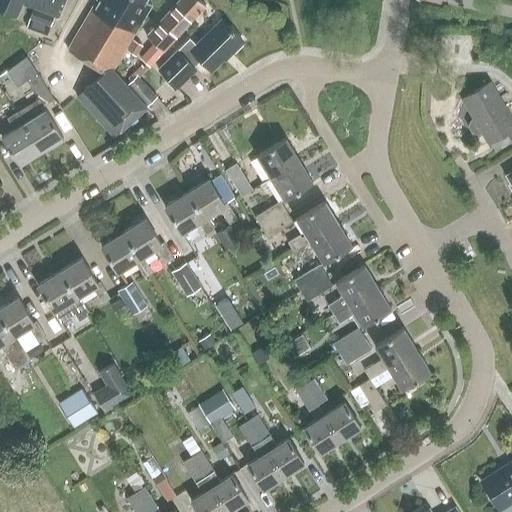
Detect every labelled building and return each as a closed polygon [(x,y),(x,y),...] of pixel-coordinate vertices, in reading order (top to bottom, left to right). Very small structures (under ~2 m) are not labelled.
[(22,4),(33,8),(35,0),(0,0),(0,8),(16,16),(22,4)] [(58,17),(64,0),(35,0),(33,8),(29,17),(50,25),(54,16),(58,17)] [(144,17),(151,5),(145,1),(145,0),(96,0),(67,49),(103,71),(76,97),(113,138),(147,106),(110,66),(113,68),(144,17)] [(149,66),(205,5),(199,0),(178,0),(146,36),(153,42),(140,57),(149,66)] [(230,53),(242,41),(221,20),(196,45),(189,38),(158,69),(176,88),(196,69),(194,67),(200,60),(210,70),(229,52),(230,53)] [(136,56),(143,45),(133,39),(126,50),(136,56)] [(28,59),(12,69),(20,83),(27,80),(37,73),(28,59)] [(39,99),(43,105),(53,99),(37,73),(27,80),(39,99)] [(157,96),(137,74),(127,83),(147,105),(157,96)] [(511,119),(490,82),(462,98),(474,118),(470,120),(468,126),(472,133),(478,134),(482,131),(489,143),(506,132),(511,142),(511,141),(511,119)] [(27,106),(17,112),(23,122),(41,150),(63,137),(45,108),(34,116),(27,106)] [(41,150),(23,122),(17,112),(7,119),(13,128),(1,136),(19,164),(41,150)] [(270,177),(299,159),(285,137),(257,155),(270,177)] [(266,193),(276,186),(284,199),(312,181),(299,159),(270,177),(260,184),(266,193)] [(241,195),(252,188),(236,163),(225,169),(241,195)] [(229,223),(237,218),(227,202),(224,204),(208,178),(186,192),(203,218),(206,216),(219,208),(229,223)] [(215,232),(206,216),(203,218),(186,192),(164,206),(181,232),(198,221),(208,236),(215,232)] [(261,227),(286,211),(280,200),(254,216),(261,227)] [(292,251),(338,223),(324,201),(296,219),(305,234),(300,237),(298,234),(286,241),(292,251)] [(267,237),(293,222),(286,211),(261,227),(267,237)] [(165,263),(173,258),(163,242),(160,243),(145,218),(123,232),(139,258),(142,256),(156,247),(165,263)] [(241,239),(231,223),(215,233),(224,249),(241,239)] [(323,263),(352,245),(338,223),(292,251),(298,260),(310,252),(308,249),(313,246),(323,263)] [(152,271),(142,256),(139,258),(123,232),(101,245),(117,271),(134,261),(144,276),(152,271)] [(102,302),(110,297),(99,281),(97,283),(81,257),(59,271),(75,297),(79,295),(92,287),(102,302)] [(201,287),(186,262),(170,271),(186,297),(201,287)] [(300,290),(326,274),(319,264),(293,279),(300,290)] [(332,314),(377,286),(364,264),(335,282),(343,295),(327,305),(332,314)] [(95,321),(79,295),(75,297),(59,271),(37,284),(54,311),(71,300),(87,326),(95,321)] [(306,301),(332,285),(326,274),(300,290),(306,301)] [(147,305),(131,280),(116,290),(132,315),(147,305)] [(338,323),(354,313),(362,326),(391,308),(377,286),(332,314),(338,323)] [(38,341),(46,337),(36,320),(33,322),(18,297),(0,307),(0,317),(12,336),(15,334),(29,326),(38,341)] [(227,297),(215,304),(231,328),(242,320),(227,297)] [(120,299),(109,306),(116,317),(127,310),(120,299)] [(30,359),(15,334),(12,336),(0,317),(0,345),(14,369),(30,359)] [(283,343),(290,339),(283,326),(276,330),(283,343)] [(339,353),(365,338),(358,327),(333,343),(339,353)] [(388,367),(416,349),(403,328),(374,345),(382,358),(363,370),(369,379),(370,378),(388,367)] [(214,341),(209,333),(198,340),(202,348),(214,341)] [(281,346),(289,359),(309,346),(301,333),(281,346)] [(346,364),(371,348),(365,338),(339,353),(346,364)] [(181,346),(167,354),(176,368),(189,360),(181,346)] [(268,358),(261,346),(251,353),(258,364),(268,358)] [(416,349),(388,367),(401,389),(430,371),(416,349)] [(132,394),(114,362),(98,371),(105,384),(93,391),(104,410),(132,394)] [(318,404),(326,398),(314,378),(305,384),(318,404)] [(375,411),(386,404),(370,378),(369,379),(359,385),(375,411)] [(324,414),(318,404),(305,384),(296,389),(309,410),(315,420),(304,427),(319,452),(340,439),(324,414)] [(97,412),(81,387),(57,403),(73,427),(97,412)] [(222,388),(197,404),(198,405),(209,422),(209,423),(210,424),(221,417),(235,409),(222,388)] [(244,412),(255,406),(249,398),(239,404),(244,412)] [(340,439),(361,426),(344,401),(324,414),(340,439)] [(248,419),(247,420),(241,410),(233,415),(251,446),(252,445),(258,456),(247,463),(263,488),(283,475),(267,450),(261,440),(248,419)] [(267,450),(283,475),(304,462),(288,437),(276,445),(269,434),(270,434),(257,413),(248,419),(261,440),(267,450)] [(221,442),(212,449),(219,459),(228,453),(221,442)] [(232,473),(219,481),(200,450),(191,455),(211,486),(227,511),(247,498),(232,473)] [(225,511),(227,511),(211,486),(191,455),(182,461),(202,492),(191,499),(198,511),(225,511)] [(499,509),(511,500),(511,461),(481,481),(499,509)] [(177,495),(165,476),(164,477),(163,475),(154,480),(167,501),(177,495)] [(177,511),(175,509),(170,511),(160,511),(144,486),(135,492),(148,511),(177,511)] [(148,511),(135,492),(126,497),(134,511),(148,511)]
